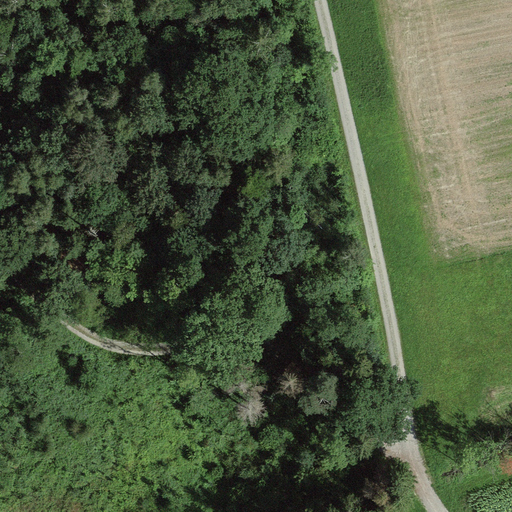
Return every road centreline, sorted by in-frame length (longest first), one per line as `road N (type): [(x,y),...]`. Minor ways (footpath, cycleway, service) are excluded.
road 1 (track): [(451,511),(421,462),(326,0)]
road 2 (track): [(0,251),(53,296),(254,324),(333,401),(421,462)]
